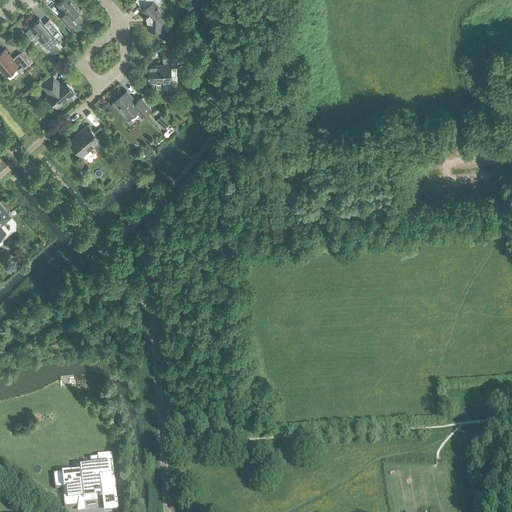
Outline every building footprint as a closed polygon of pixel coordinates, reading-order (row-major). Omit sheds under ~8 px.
[(74,16),(80,10),(71,0),(61,0),(57,4),(65,14),(60,18),(70,29),(72,27),(78,22),(79,22),(74,16)] [(154,1),(154,0),(153,0),(144,0),(143,1),(147,5),(141,11),(142,11),(146,16),(146,17),(148,21),(148,22),(147,28),(147,29),(152,29),(155,33),(159,30),(163,30),(164,13),(154,1)] [(41,42),(51,34),(58,42),(64,37),(54,26),(48,30),(39,19),(29,28),(41,42)] [(78,22),(72,27),(76,31),(82,27),(78,22)] [(69,42),(63,47),(69,54),(75,49),(69,42)] [(18,73),(28,64),(18,54),(12,59),(4,49),(0,53),(0,69),(6,76),(14,68),(18,73)] [(176,67),(176,60),(181,60),(180,49),(162,50),(163,61),(163,65),(148,66),(149,81),(153,81),(154,91),(163,91),(163,82),(171,82),(170,68),(176,67)] [(74,92),(64,81),(60,84),(53,76),(42,86),(49,94),(47,95),(53,102),(55,101),(59,105),(74,92)] [(141,117),(150,108),(141,98),(136,103),(126,92),(115,102),(129,118),(136,111),(141,117)] [(161,116),(158,119),(165,127),(168,124),(161,116)] [(96,149),(108,138),(100,128),(94,133),(87,126),(81,131),(82,133),(71,143),(82,156),(93,146),(96,149)] [(5,196),(0,201),(8,211),(14,206),(5,196)] [(0,237),(5,233),(0,227),(0,225),(10,217),(0,205),(0,237)] [(59,473),(53,474),(55,489),(62,488),(64,508),(77,507),(78,498),(83,497),(83,500),(96,498),(96,496),(99,496),(99,497),(102,496),(102,495),(104,494),(105,497),(115,496),(111,463),(98,464),(97,457),(89,458),(90,466),(79,467),(80,473),(69,475),(69,472),(59,473)]
